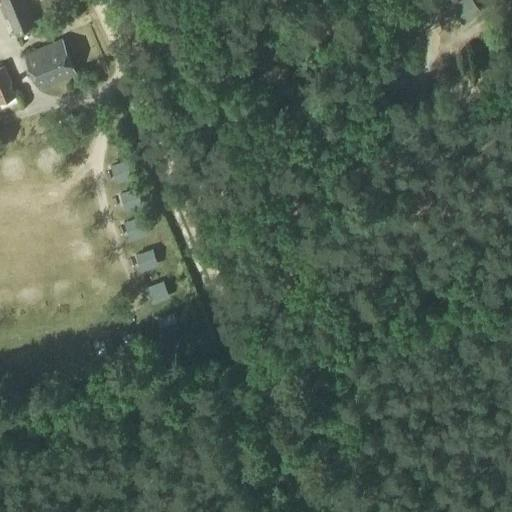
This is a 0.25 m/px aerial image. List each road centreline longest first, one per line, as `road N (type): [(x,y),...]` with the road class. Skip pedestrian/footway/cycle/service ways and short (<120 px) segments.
road 1 (track): [(310,511),(94,0)]
road 2 (track): [(104,88),(100,202),(131,287)]
